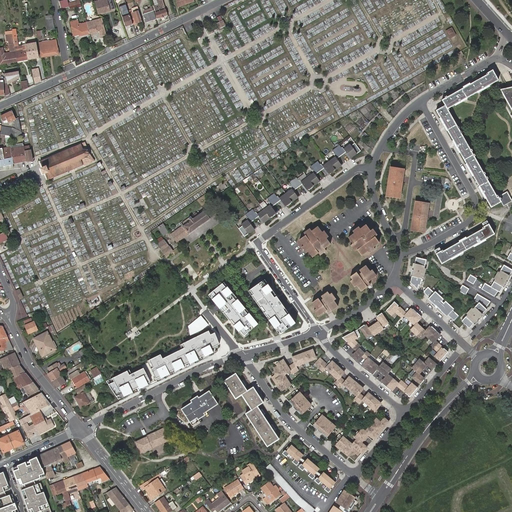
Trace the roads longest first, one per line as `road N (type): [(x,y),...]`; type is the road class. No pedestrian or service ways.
road 1 (residential): [(371,169),(353,171),(255,243),(317,331)]
road 2 (residential): [(0,106),(222,0)]
road 3 (residential): [(420,100),(476,209),(467,224),(401,252)]
road 4 (residential): [(80,429),(240,355)]
road 5 (residential): [(240,355),(290,422),(353,475)]
road 6 (tertiary): [(474,368),(377,495)]
road 7 (tertiary): [(382,498),(436,420),(485,380)]
road 8 (tertiary): [(12,324),(31,366),(80,429)]
road 9 (residential): [(317,331),(405,413)]
